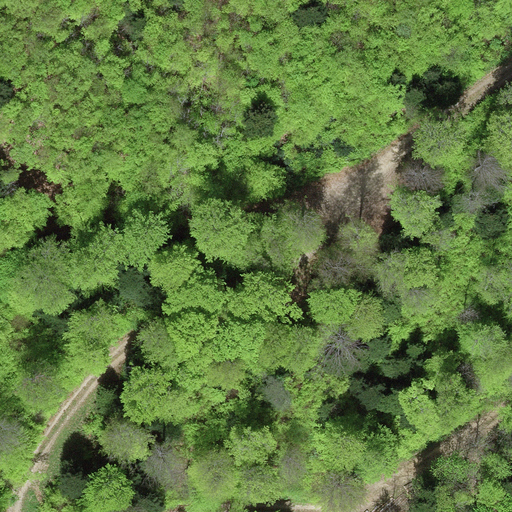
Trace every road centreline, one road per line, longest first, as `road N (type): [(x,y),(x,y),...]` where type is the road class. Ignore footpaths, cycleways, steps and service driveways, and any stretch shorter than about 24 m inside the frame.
road 1 (track): [(15,511),(68,415),(144,338),(303,253),(393,156),(511,66)]
road 2 (track): [(511,349),(378,498)]
road 3 (track): [(355,511),(511,411)]
